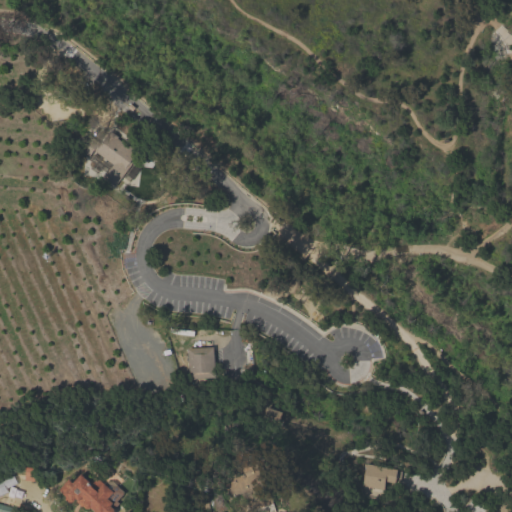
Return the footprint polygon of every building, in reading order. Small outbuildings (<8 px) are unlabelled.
[(95,151),(108,133),(137,154),(115,185),(104,177),(113,163),(95,151)] [(185,348),(212,346),(214,378),(187,379),(185,348)] [(360,484),(364,462),(396,468),(394,481),(384,480),(382,488),(360,484)] [(24,479),(25,467),(35,468),(34,480),(24,479)] [(122,493),(116,501),(119,503),(113,509),(113,511),(94,511),(90,508),(86,509),(82,505),(81,506),(75,501),(76,500),(74,498),(71,502),(62,494),(64,491),(60,487),(68,478),(73,482),(80,474),(83,477),(84,475),(91,481),(95,476),(103,483),(106,481),(109,481),(115,486),(116,485),(123,491),(122,493)] [(0,511),(0,503),(15,508),(13,511),(0,511)]
